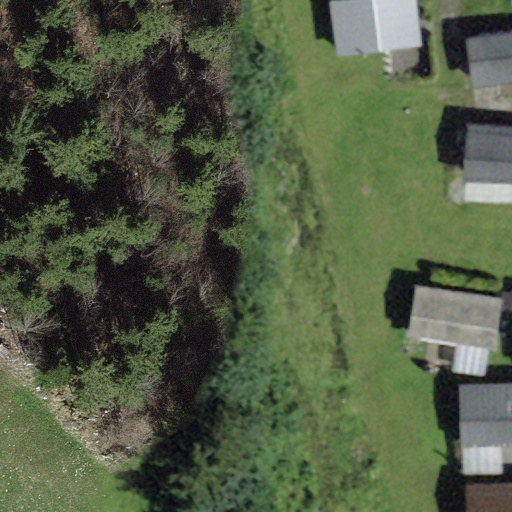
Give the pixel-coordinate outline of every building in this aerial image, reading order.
[(419,0),(334,0),(337,49),(421,45),(419,0)] [(472,81),(511,79),(511,26),(469,29),(472,81)] [(511,121),(470,117),(464,172),(511,177),(511,121)] [(415,282),(412,339),(459,341),(457,366),(498,368),(503,287),(415,282)] [(511,466),(511,377),(460,380),(465,469),(511,466)] [(511,511),(511,475),(468,477),(468,511),(511,511)]
